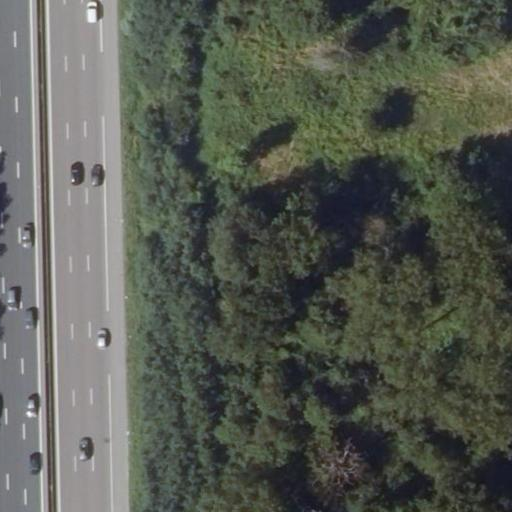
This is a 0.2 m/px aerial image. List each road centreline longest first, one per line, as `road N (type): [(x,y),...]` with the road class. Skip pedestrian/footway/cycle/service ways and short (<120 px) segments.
road 1 (motorway): [(88,511),(73,0)]
road 2 (motorway): [(6,0),(19,511)]
